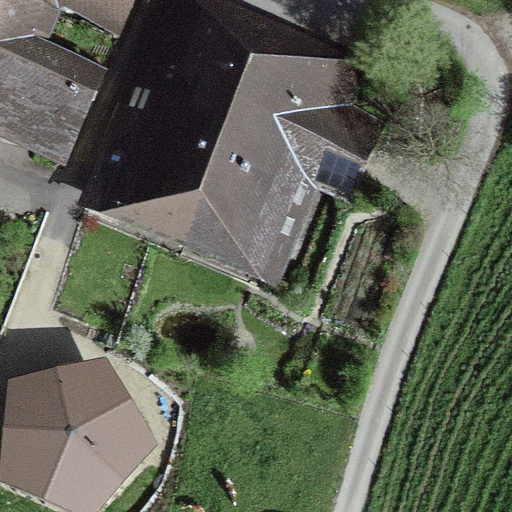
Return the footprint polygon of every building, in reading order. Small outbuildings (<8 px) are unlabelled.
[(0,0),(0,132),(66,161),(103,75),(42,49),(57,17),(51,14),(16,0),(0,0)] [(57,0),(16,0),(51,14),(57,0)] [(72,0),(117,21),(127,0),(72,0)] [(294,35),(212,0),(178,0),(170,9),(193,18),(143,144),(112,132),(92,183),(192,224),(243,95),(265,106),(294,35)] [(192,224),(261,252),(299,157),(355,179),(378,121),(347,109),(365,63),(294,35),(265,106),(243,95),(192,224)] [(84,511),(92,511),(153,443),(107,364),(13,381),(5,477),(84,511)]
